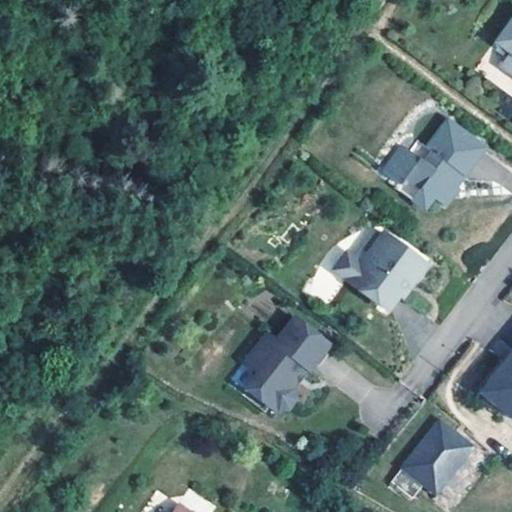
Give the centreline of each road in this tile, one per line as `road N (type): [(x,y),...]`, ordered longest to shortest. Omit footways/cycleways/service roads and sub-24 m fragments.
road 1 (track): [(374,33),(0,496)]
road 2 (residential): [(416,390),(511,268)]
